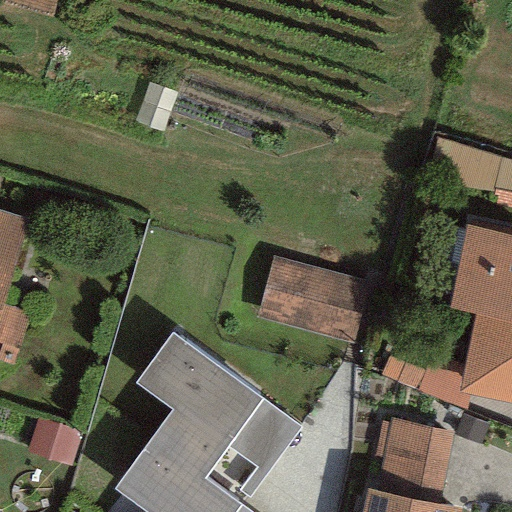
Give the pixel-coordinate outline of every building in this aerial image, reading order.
[(52,0),(0,0),(48,14),(52,0)] [(509,192),(511,182),(511,155),(473,144),(463,179),(509,192)] [(0,296),(24,219),(0,211),(0,296)] [(511,237),(471,231),(457,316),(483,320),(472,387),(511,393),(511,237)] [(366,286),(271,262),(255,325),(351,349),(366,286)] [(171,411),(146,445),(203,479),(238,504),(244,496),(249,499),(300,427),(169,334),(133,384),(171,411)] [(450,433),(388,420),(387,425),(378,423),(365,488),(373,490),(436,503),(450,433)] [(203,479),(146,445),(112,490),(144,511),(249,511),(238,504),(203,479)] [(365,488),(360,511),(457,511),(458,507),(436,503),(373,490),(365,488)]
